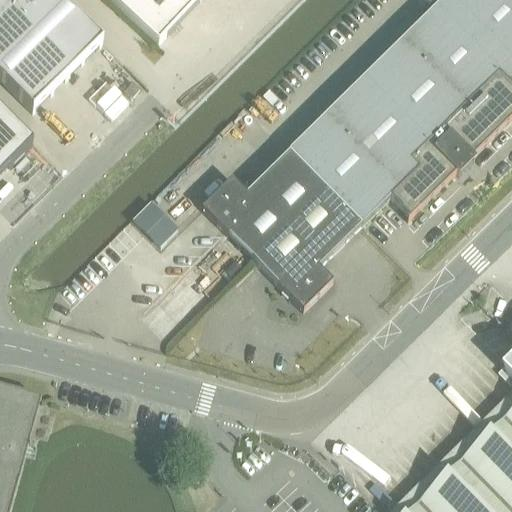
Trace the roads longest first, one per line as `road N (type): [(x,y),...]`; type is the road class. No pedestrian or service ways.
road 1 (unclassified): [(0,345),(254,416),(295,418),(328,405),(511,222)]
road 2 (unknown): [(404,0),(245,161)]
